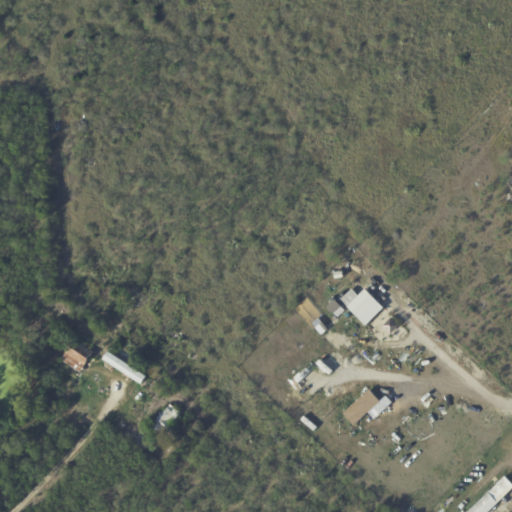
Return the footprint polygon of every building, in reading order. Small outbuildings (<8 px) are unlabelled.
[(366,289),(359,296),(352,289),(341,299),(367,326),(385,308),(366,289)] [(337,318),(345,311),(336,300),(328,306),(337,318)] [(84,321),(88,316),(93,320),(88,325),(84,321)] [(400,326),(391,319),(384,326),(392,334),(400,326)] [(80,342),(97,353),(91,360),(92,361),(83,375),(63,361),(68,354),(77,340),(80,342)] [(135,382),(109,365),(117,353),(137,366),(133,371),(145,379),(141,385),(135,382)] [(159,373),(180,387),(174,396),(153,381),(159,373)] [(381,401),(370,389),(344,414),(355,426),(381,401)] [(173,405),(183,415),(174,425),(179,430),(172,437),(164,429),(160,433),(153,426),(173,405)] [(189,432),(198,423),(203,427),(194,437),(189,432)] [(489,511),(511,490),(511,482),(506,476),(467,511),(489,511)]
